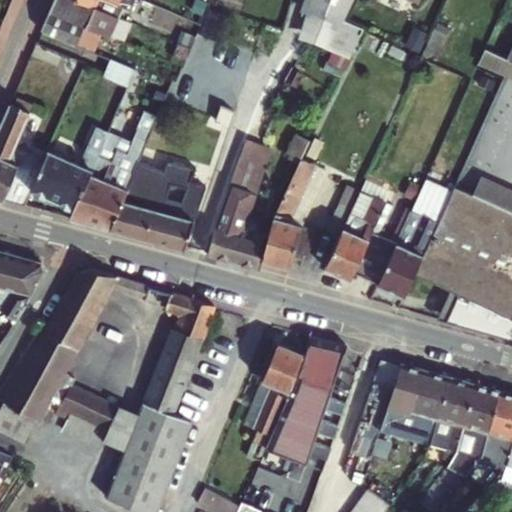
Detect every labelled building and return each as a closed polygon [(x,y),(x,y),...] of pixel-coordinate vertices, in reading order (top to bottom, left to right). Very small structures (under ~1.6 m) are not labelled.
[(95,4),(93,4),(83,0),(55,0),(51,10),(85,24),(99,30),(117,37),(126,17),(95,4)] [(83,0),(93,4),(95,4),(126,17),(130,8),(133,0),(83,0)] [(309,0),(309,3),(345,19),(353,0),(309,0)] [(309,3),(300,33),(351,56),(366,28),(345,19),(309,3)] [(213,9),(205,33),(222,39),(230,15),(213,9)] [(51,10),(43,29),(91,48),(99,30),(85,24),(51,10)] [(194,46),(179,39),(175,50),(189,56),(194,46)] [(503,76),(511,59),(506,56),(484,47),(477,64),(503,76)] [(136,68),(112,57),(105,72),(130,83),(136,68)] [(511,59),(503,76),(511,79),(511,59)] [(122,198),(129,183),(132,176),(138,161),(173,79),(164,74),(160,80),(135,70),(130,83),(110,129),(76,206),(72,216),(110,227),(122,198)] [(10,159),(31,111),(12,102),(0,129),(0,196),(5,198),(20,163),(10,159)] [(49,147),(44,159),(32,186),(76,206),(110,129),(98,124),(85,154),(90,156),(87,163),(49,147)] [(305,156),(311,133),(296,130),(291,152),(305,156)] [(245,140),(239,158),(264,167),(270,149),(245,140)] [(25,151),(20,163),(5,198),(24,203),(32,186),(44,159),(25,151)] [(153,207),(144,236),(186,248),(205,185),(191,180),(195,166),(166,157),(163,168),(138,161),(132,176),(129,183),(122,198),(153,207)] [(313,225),(301,222),(290,219),(317,165),(300,157),(279,200),(274,211),(268,237),(264,258),(291,265),(294,254),(306,256),(313,225)] [(239,158),(230,183),(255,192),(264,167),(239,158)] [(290,219),(301,222),(326,170),(317,165),(290,219)] [(511,185),(481,171),(473,190),(476,192),(511,208),(511,185)] [(414,271),(435,225),(454,184),(446,181),(431,214),(413,206),(398,239),(379,281),(405,293),(414,271)] [(346,226),(364,188),(351,182),(331,227),(343,232),(346,226)] [(457,235),(476,192),(473,190),(455,182),(454,184),(435,225),(457,235)] [(211,254),(262,269),(264,258),(268,237),(240,229),(255,192),(230,183),(215,226),(211,254)] [(376,193),(364,188),(346,226),(358,232),(376,193)] [(511,208),(476,192),(457,235),(435,225),(414,271),(450,287),(458,291),(446,319),(511,336),(511,208)] [(343,232),(329,265),(354,276),(356,271),(379,281),(398,239),(375,228),(388,199),(376,193),(358,232),(346,226),(343,232)] [(144,236),(153,207),(122,198),(110,227),(144,236)] [(0,251),(0,316),(13,324),(24,308),(34,289),(43,273),(40,262),(0,251)] [(46,335),(43,333),(0,410),(0,429),(24,443),(47,400),(63,371),(108,291),(182,314),(144,419),(166,433),(213,310),(214,307),(93,271),(78,276),(46,335)] [(458,291),(450,287),(436,316),(446,319),(458,291)] [(342,373),(349,355),(343,345),(311,337),(306,363),(270,442),(292,449),(325,460),(354,377),(342,373)] [(271,439),(304,357),(277,346),(262,382),(272,386),(253,430),(256,431),(252,441),(264,446),(268,438),(271,439)] [(438,421),(449,379),(412,369),(400,392),(384,422),(396,428),(379,461),(403,475),(409,463),(404,459),(410,448),(426,455),(433,445),(438,421)] [(63,371),(47,400),(60,407),(71,386),(75,378),(63,371)] [(455,453),(474,386),(449,379),(438,421),(449,424),(442,449),(455,453)] [(272,386),(262,382),(244,426),(253,430),(272,386)] [(60,407),(55,415),(68,422),(63,433),(100,451),(103,444),(117,410),(71,386),(60,407)] [(400,392),(372,386),(349,451),(370,458),(384,422),(400,392)] [(480,460),(499,393),(474,386),(455,453),(444,468),(467,474),(471,470),(480,460)] [(511,446),(511,396),(499,393),(480,460),(471,470),(483,473),(484,468),(502,472),(506,468),(511,446)] [(117,410),(103,444),(124,451),(91,506),(101,511),(145,511),(186,446),(166,433),(144,419),(118,407),(117,410)] [(292,449),(270,442),(256,472),(276,482),(292,449)] [(11,458),(0,454),(0,467),(4,469),(11,458)] [(259,511),(261,511),(276,482),(256,472),(242,504),(259,511)] [(196,505),(211,511),(236,511),(240,506),(203,489),(196,505)] [(359,499),(350,511),(349,511),(381,511),(387,504),(366,489),(359,499)] [(465,511),(473,504),(460,494),(443,511),(465,511)]
